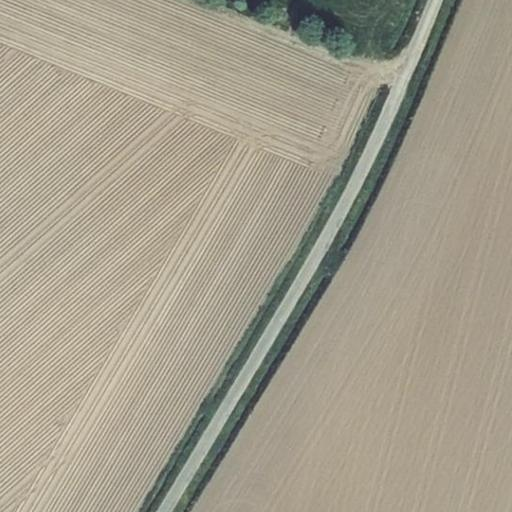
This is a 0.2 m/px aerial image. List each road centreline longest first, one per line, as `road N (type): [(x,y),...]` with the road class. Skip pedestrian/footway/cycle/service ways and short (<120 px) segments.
road 1 (unclassified): [(164,511),(344,207),(436,0)]
road 2 (track): [(408,69),(228,0)]
